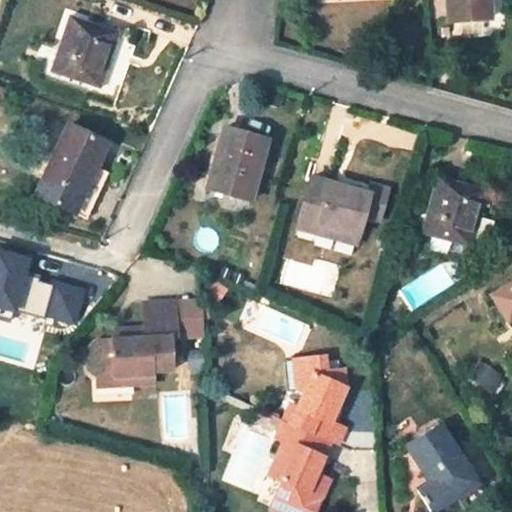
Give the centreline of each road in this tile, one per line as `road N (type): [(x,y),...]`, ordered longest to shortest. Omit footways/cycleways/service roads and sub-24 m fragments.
road 1 (residential): [(511,129),(234,49)]
road 2 (residential): [(234,49),(202,69),(118,248)]
